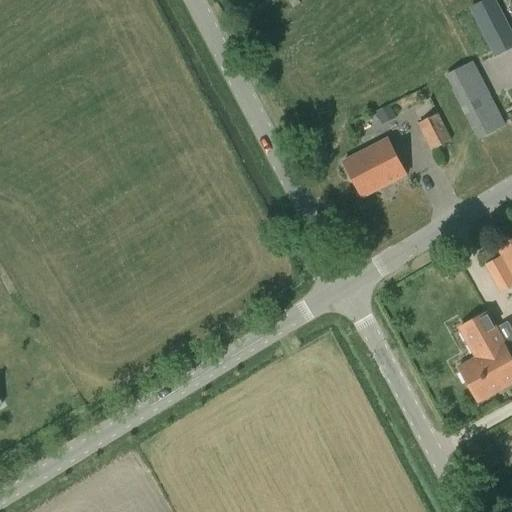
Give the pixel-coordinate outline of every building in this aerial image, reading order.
[(511,47),(511,40),(491,0),(487,0),(470,9),(495,57),(511,47)] [(444,72),(474,139),(503,126),(473,58),(444,72)] [(394,118),(387,107),(378,112),(383,123),(394,118)] [(451,140),(436,112),(418,122),(432,150),(451,140)] [(406,175),(387,140),(342,163),(360,198),(406,175)] [(511,239),(497,248),(511,276),(511,239)] [(511,380),(511,358),(486,312),(458,328),(475,358),(458,367),(477,399),(511,380)]
